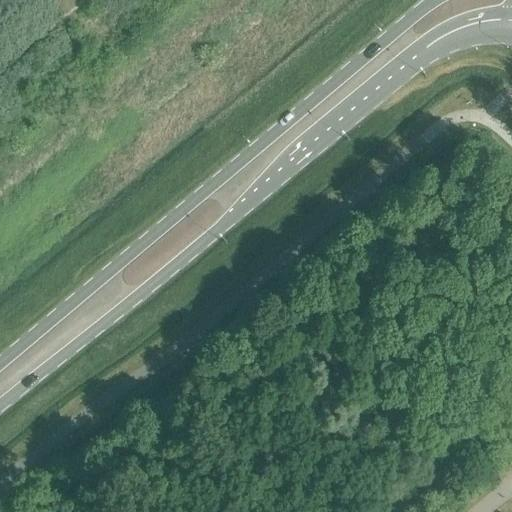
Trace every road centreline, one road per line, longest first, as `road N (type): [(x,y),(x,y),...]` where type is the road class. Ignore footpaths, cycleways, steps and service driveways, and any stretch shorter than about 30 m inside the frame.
road 1 (secondary): [(0,402),(233,222),(446,40),(511,28)]
road 2 (secondary): [(432,0),(0,360)]
